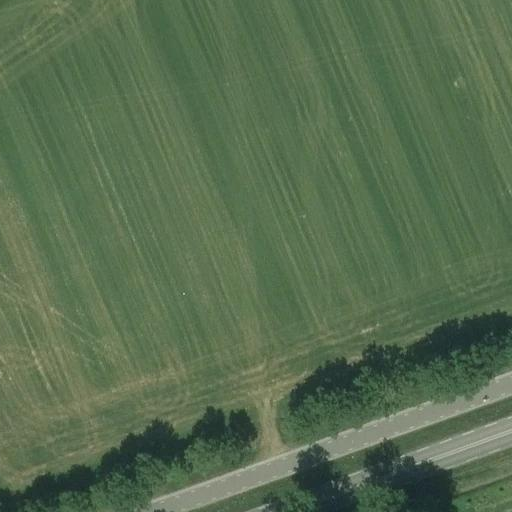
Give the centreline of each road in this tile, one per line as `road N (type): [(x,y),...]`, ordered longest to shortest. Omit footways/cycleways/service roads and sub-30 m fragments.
road 1 (unclassified): [(143,511),(511,384)]
road 2 (secondary): [(298,511),(511,435)]
